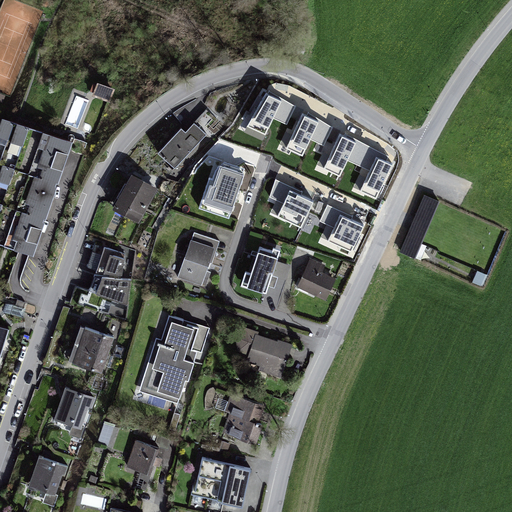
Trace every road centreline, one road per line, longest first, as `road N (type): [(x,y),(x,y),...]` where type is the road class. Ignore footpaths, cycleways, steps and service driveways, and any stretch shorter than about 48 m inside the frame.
road 1 (residential): [(422,151),(284,68),(237,70),(190,88),(148,118),(113,150),(93,187),(0,462)]
road 2 (residential): [(266,158),(225,293),(337,335)]
road 3 (residential): [(337,335),(422,151)]
road 4 (residential): [(273,511),(304,405),(337,335)]
road 5 (unclassified): [(422,151),(511,18)]
